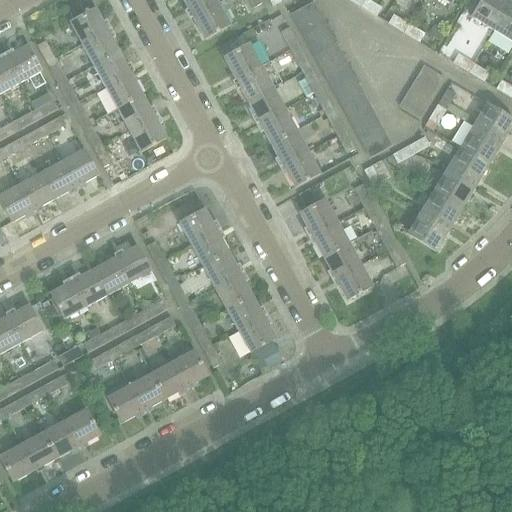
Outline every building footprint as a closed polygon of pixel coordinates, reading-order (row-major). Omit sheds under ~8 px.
[(182,0),(192,18),(217,4),(214,0),(182,0)] [(259,0),(247,0),(253,10),(262,5),(259,0)] [(367,0),(363,0),(360,7),(376,17),(381,9),(367,0)] [(482,0),(471,18),(494,31),(510,3),(504,0),(482,0)] [(76,2),(66,8),(74,21),(84,16),(76,2)] [(313,3),(291,15),(296,25),(318,13),(313,3)] [(494,31),(511,42),(511,4),(510,3),(494,31)] [(229,27),(217,4),(192,18),(204,40),(229,27)] [(69,24),(81,46),(107,32),(95,10),(84,16),(74,21),(69,24)] [(318,13),(296,25),(302,35),(324,23),(318,13)] [(393,16),(388,25),(403,34),(408,25),(393,16)] [(324,23),(302,35),(307,45),(329,33),(324,23)] [(408,25),(403,34),(419,44),(424,35),(408,25)] [(434,27),(429,36),(438,41),(444,32),(434,27)] [(289,29),(279,34),(289,51),(298,46),(289,29)] [(81,46),(93,67),(118,53),(107,32),(81,46)] [(329,33),(307,45),(313,56),(335,44),(329,33)] [(46,42),(36,47),(46,65),(55,60),(46,42)] [(223,58),(235,80),(261,66),(248,44),(223,58)] [(335,44),(313,56),(319,66),(341,54),(335,44)] [(298,46),(289,51),(300,72),(310,67),(298,46)] [(27,47),(5,59),(19,84),(41,72),(27,47)] [(93,67),(105,89),(130,75),(118,53),(93,67)] [(341,54),(319,66),(324,76),(346,64),(341,54)] [(458,55),(453,64),(468,73),(473,65),(458,55)] [(5,59),(0,61),(0,94),(19,84),(5,59)] [(55,60),(46,65),(58,86),(67,81),(55,60)] [(346,64),(324,76),(330,87),(352,75),(346,64)] [(473,65),(468,73),(484,83),(489,74),(473,65)] [(235,80),(246,102),(272,88),(261,66),(235,80)] [(423,66),(417,76),(437,88),(443,78),(423,66)] [(310,67),(300,72),(312,94),(322,89),(310,67)] [(105,89),(116,110),(142,96),(130,75),(105,89)] [(352,75),(330,87),(335,97),(357,85),(352,75)] [(417,76),(411,87),(431,99),(437,88),(417,76)] [(67,81),(58,86),(69,108),(79,103),(67,81)] [(511,88),(501,82),(496,90),(511,99),(511,97),(511,88)] [(357,85),(335,97),(341,107),(363,95),(357,85)] [(411,87),(405,97),(425,109),(431,99),(411,87)] [(246,102),(258,123),(284,109),(272,88),(246,102)] [(322,89),(312,94),(324,115),(333,110),(322,89)] [(447,90),(438,105),(446,111),(455,96),(447,90)] [(363,95),(341,107),(346,117),(368,105),(363,95)] [(116,110),(128,131),(153,117),(142,96),(116,110)] [(405,97),(398,107),(419,119),(425,109),(405,97)] [(52,102),(34,112),(39,121),(57,111),(52,102)] [(79,103),(69,108),(81,129),(90,124),(79,103)] [(368,105),(346,117),(352,128),(374,116),(368,105)] [(438,105),(428,121),(436,127),(446,111),(438,105)] [(511,120),(487,105),(473,127),(500,144),(511,125),(511,120)] [(258,123),(269,144),(295,131),(284,109),(258,123)] [(333,110),(324,115),(336,137),(345,132),(333,110)] [(34,112),(13,123),(17,132),(39,121),(34,112)] [(374,116),(352,128),(357,138),(380,126),(374,116)] [(165,139),(153,117),(128,131),(140,153),(165,139)] [(61,118),(43,127),(48,137),(66,127),(61,118)] [(13,123),(0,130),(0,141),(17,132),(13,123)] [(90,124),(81,129),(93,150),(102,145),(90,124)] [(380,126),(357,138),(363,148),(385,136),(380,126)] [(43,127),(21,139),(26,148),(48,137),(43,127)] [(473,127),(460,149),(487,165),(500,144),(473,127)] [(269,144),(281,166),(307,152),(295,131),(269,144)] [(345,132),(336,137),(346,156),(356,151),(345,132)] [(385,136),(363,148),(368,158),(391,146),(385,136)] [(21,139),(0,150),(0,151),(5,160),(26,148),(21,139)] [(424,139),(408,147),(413,156),(429,147),(424,139)] [(102,145),(93,150),(103,169),(112,164),(102,145)] [(408,147),(392,156),(397,165),(413,156),(408,147)] [(460,149),(447,170),(474,187),(487,165),(460,149)] [(84,151),(62,163),(76,189),(98,177),(84,151)] [(319,174),(307,152),(281,166),(293,188),(319,174)] [(380,162),(372,167),(381,183),(389,178),(380,162)] [(62,163),(41,175),(54,200),(76,189),(62,163)] [(372,167),(363,172),(372,188),(381,183),(372,167)] [(447,170),(434,192),(461,208),(474,187),(447,170)] [(41,175),(19,186),(33,212),(54,200),(41,175)] [(362,185),(352,190),(362,207),(371,202),(362,185)] [(0,203),(11,224),(33,212),(19,186),(0,196),(0,203)] [(309,190),(298,196),(304,206),(314,200),(309,190)] [(434,192),(421,213),(448,230),(461,208),(434,192)] [(298,214),(310,236),(336,222),(324,200),(298,214)] [(371,202),(362,207),(374,229),(383,224),(371,202)] [(178,224),(191,246),(216,232),(204,210),(178,224)] [(435,252),(448,230),(421,213),(407,235),(435,252)] [(310,236),(322,257),(348,243),(336,222),(310,236)] [(383,224),(374,229),(385,250),(395,245),(383,224)] [(191,246),(202,267),(228,254),(216,232),(191,246)] [(155,243),(146,248),(155,265),(165,260),(155,243)] [(322,257),(333,278),(359,264),(348,243),(322,257)] [(395,245),(385,250),(396,269),(405,264),(395,245)] [(136,248),(114,260),(128,285),(150,273),(136,248)] [(202,267),(214,289),(239,275),(228,254),(202,267)] [(114,260),(93,271),(107,296),(128,285),(114,260)] [(165,260),(155,265),(167,286),(176,281),(165,260)] [(371,286),(359,264),(333,278),(345,300),(371,286)] [(93,271),(72,283),(85,308),(107,296),(93,271)] [(214,289),(225,310),(251,296),(239,275),(214,289)] [(176,281),(167,286),(179,308),(188,303),(176,281)] [(63,320),(85,308),(72,283),(50,295),(63,320)] [(225,310),(237,331),(263,317),(251,296),(225,310)] [(162,302),(143,312),(148,321),(166,311),(162,302)] [(188,303),(179,308),(190,329),(200,324),(188,303)] [(53,305),(44,310),(48,318),(57,313),(53,305)] [(28,306),(6,318),(20,344),(42,332),(28,306)] [(143,312),(122,324),(127,333),(148,321),(143,312)] [(275,339),(263,317),(237,331),(249,353),(275,339)] [(6,318),(0,321),(0,354),(20,344),(6,318)] [(170,318),(152,328),(157,337),(175,327),(170,318)] [(122,324),(100,335),(105,345),(127,333),(122,324)] [(200,324),(190,329),(202,351),(212,345),(200,324)] [(152,328),(130,340),(135,349),(157,337),(152,328)] [(100,335),(83,345),(88,354),(105,345),(100,335)] [(130,340),(109,351),(114,361),(135,349),(130,340)] [(212,345),(202,351),(213,370),(222,365),(212,345)] [(63,368),(83,357),(78,347),(58,358),(63,368)] [(109,351),(91,361),(96,370),(114,361),(109,351)] [(193,352),(171,364),(185,389),(207,377),(193,352)] [(53,361),(35,371),(40,380),(58,370),(53,361)] [(171,364),(150,375),(164,401),(185,389),(171,364)] [(35,371),(14,383),(19,392),(40,380),(35,371)] [(150,375),(129,387),(142,412),(164,401),(150,375)] [(62,377),(44,387),(49,396),(67,386),(62,377)] [(14,383),(0,390),(0,401),(19,392),(14,383)] [(44,387),(23,399),(27,408),(49,396),(44,387)] [(120,424),(142,412),(129,387),(106,399),(120,424)] [(23,399),(1,410),(6,419),(27,408),(23,399)] [(85,411),(63,423),(77,448),(99,436),(85,411)] [(63,423),(42,434),(56,460),(77,448),(63,423)] [(42,434),(21,446),(34,471),(56,460),(42,434)] [(0,460),(12,483),(34,471),(21,446),(0,456),(0,460)]
